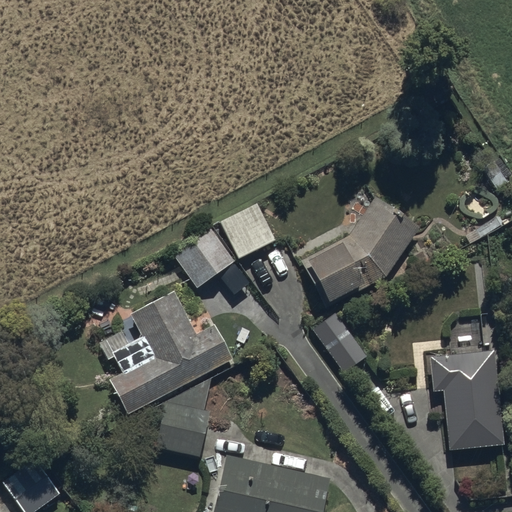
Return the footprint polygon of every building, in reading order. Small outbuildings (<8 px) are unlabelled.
[(300,256),(327,305),(383,278),(418,225),(375,194),(346,236),(300,256)] [(257,200),(221,218),(239,256),(276,238),(257,200)] [(211,223),(172,249),(197,286),(235,260),(211,223)] [(142,333),(129,340),(123,327),(98,340),(107,358),(114,354),(122,370),(110,376),(127,411),(167,391),(155,444),(201,452),(219,363),(234,354),(215,320),(198,330),(172,286),(130,310),(142,333)] [(336,309),(313,325),(345,371),(368,354),(336,309)] [(495,347),(432,353),(435,386),(426,387),(428,410),(445,409),(449,447),(504,441),(495,347)] [(320,511),(329,475),(227,452),(213,511),(320,511)] [(39,458),(15,475),(38,506),(62,488),(39,458)] [(0,511),(12,511),(3,499),(0,501),(0,511)]
